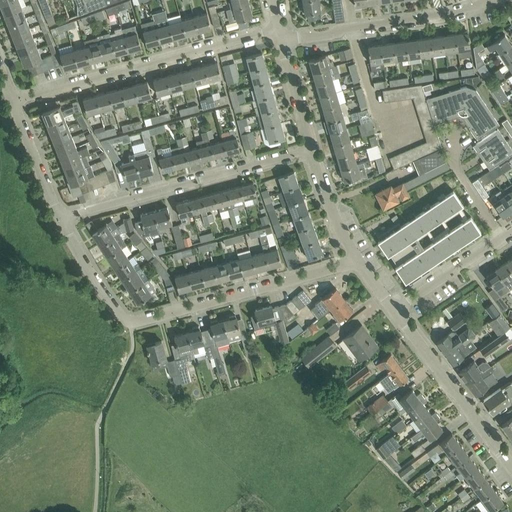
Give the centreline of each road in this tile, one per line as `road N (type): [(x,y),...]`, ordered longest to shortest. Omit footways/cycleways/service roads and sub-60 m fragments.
road 1 (residential): [(355,257),(131,322),(116,312),(60,220)]
road 2 (residential): [(13,103),(278,29)]
road 3 (residential): [(309,150),(60,220)]
road 4 (residential): [(280,41),(495,0)]
road 5 (residential): [(511,466),(394,311)]
road 6 (residential): [(394,311),(511,231)]
road 7 (residential): [(60,220),(13,103)]
